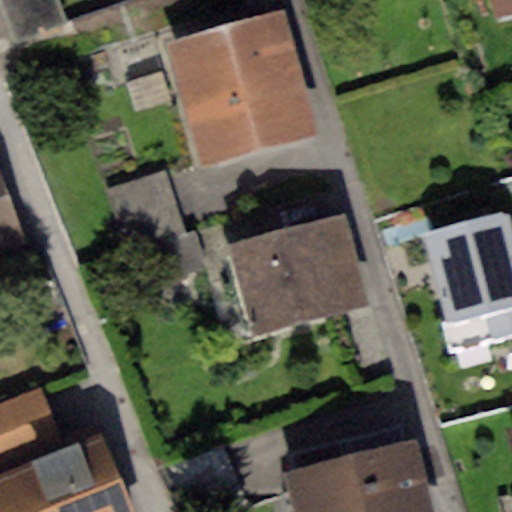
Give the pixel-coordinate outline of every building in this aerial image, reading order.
[(54,0),(3,0),(18,42),(63,27),(54,0)] [(286,17),(173,46),(203,161),(316,133),(286,17)] [(0,264),(29,255),(0,168),(0,264)] [(165,173),(105,192),(124,252),(128,250),(185,233),(165,173)] [(511,215),(428,233),(447,323),(486,315),(492,342),(511,337),(511,215)] [(347,217),(231,245),(251,332),(367,304),(347,217)] [(197,229),(185,233),(128,250),(139,285),(208,264),(197,229)] [(40,388),(0,403),(0,461),(60,438),(40,388)] [(511,426),(502,429),(511,474),(511,426)] [(135,511),(104,433),(0,474),(0,511),(135,511)] [(430,511),(414,440),(283,471),(293,511),(430,511)] [(226,448),(170,467),(185,511),(226,511),(249,506),(226,448)]
